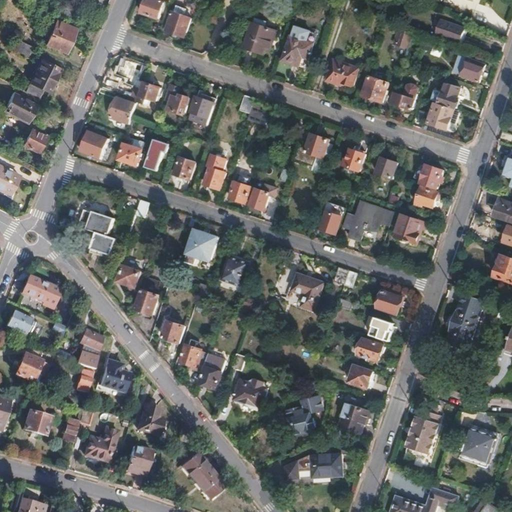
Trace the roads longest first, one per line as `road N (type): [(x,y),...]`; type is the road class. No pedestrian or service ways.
road 1 (residential): [(436,288),(58,163)]
road 2 (residential): [(479,160),(110,36)]
road 3 (residential): [(31,236),(57,251),(276,511)]
road 4 (residential): [(162,511),(0,464)]
road 5 (residential): [(407,373),(360,511)]
road 6 (residential): [(58,163),(110,36)]
road 7 (residential): [(479,160),(436,288)]
